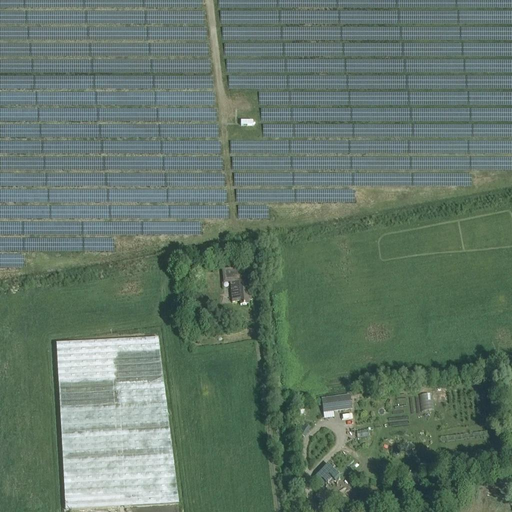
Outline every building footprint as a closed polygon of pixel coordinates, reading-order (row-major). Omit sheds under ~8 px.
[(191,269),(192,273),(192,280),(203,279),(202,268),(191,269)] [(232,291),(233,303),(240,302),(241,306),(249,305),(249,302),(251,302),(249,280),(248,280),(248,276),(243,277),(242,268),(224,270),(225,282),(232,282),(233,291),(232,291)] [(158,339),(57,345),(66,511),(179,505),(158,339)] [(434,394),(421,395),(422,411),(435,410),(434,394)] [(352,410),(351,404),(350,398),(322,401),(324,413),(352,410)] [(307,434),(301,429),(298,434),(304,438),(307,434)] [(318,475),(314,479),(322,488),(326,484),(318,475)] [(321,494),(315,497),(322,509),(328,506),(321,494)] [(364,496),(356,505),(362,511),(371,503),(364,496)]
